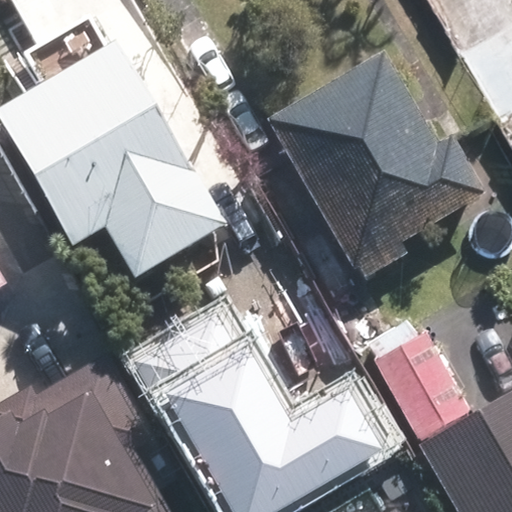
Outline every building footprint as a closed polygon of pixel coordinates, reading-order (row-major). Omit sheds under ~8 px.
[(511,0),(419,0),(495,128),(511,117),(511,0)] [(177,177),(152,134),(187,114),(126,9),(43,56),(53,76),(0,106),(0,150),(59,254),(93,235),(116,272),(206,221),(181,176),(177,177)] [(257,124),(343,273),(475,197),(442,139),(429,146),(376,55),(257,124)] [(224,511),(275,511),(384,449),(350,390),(291,424),(222,307),(135,358),(224,511)] [(511,511),(511,389),(463,418),(418,335),(356,368),(401,454),(414,446),(449,511),(511,511)] [(139,437),(92,356),(27,394),(21,385),(0,396),(0,511),(159,511),(121,447),(139,437)]
